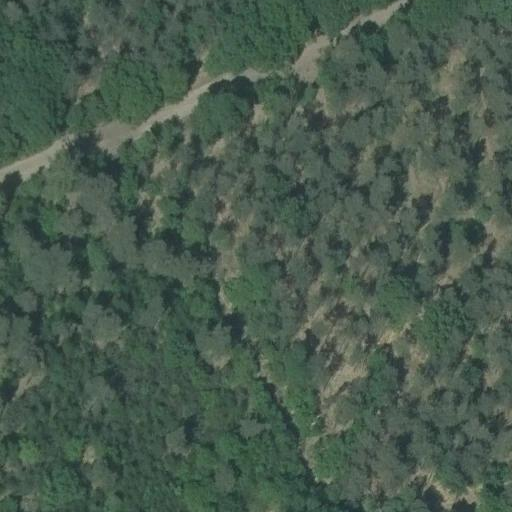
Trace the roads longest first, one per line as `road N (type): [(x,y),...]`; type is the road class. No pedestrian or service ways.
road 1 (track): [(75,148),(140,201),(182,250),(268,369),(307,457)]
road 2 (track): [(431,0),(151,114)]
